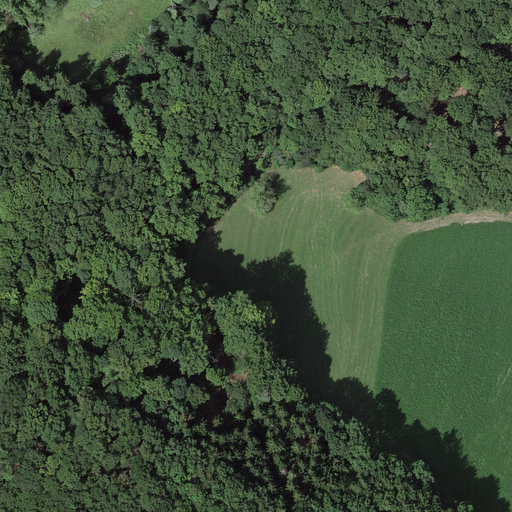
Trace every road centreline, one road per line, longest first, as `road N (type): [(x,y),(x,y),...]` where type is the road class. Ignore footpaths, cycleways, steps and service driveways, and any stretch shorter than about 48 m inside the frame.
road 1 (track): [(287,511),(190,296),(189,253),(205,216),(250,157),(289,125),(511,47)]
road 2 (track): [(224,366),(84,315)]
